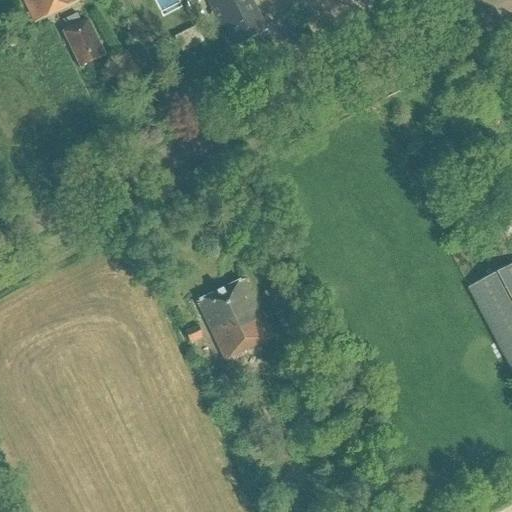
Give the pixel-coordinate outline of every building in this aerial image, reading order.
[(23,0),(35,24),(82,1),(81,0),(23,0)] [(197,0),(185,0),(184,1),(189,10),(200,4),(197,0)] [(236,48),(267,32),(253,5),(263,0),(207,0),(222,29),(226,27),(236,48)] [(81,69),(105,57),(88,22),(82,25),(78,16),(64,23),(68,31),(64,34),(81,69)] [(511,267),(466,292),(511,377),(511,267)] [(244,281),(198,304),(226,361),(272,339),(244,281)] [(185,333),(190,346),(202,341),(196,329),(185,333)]
